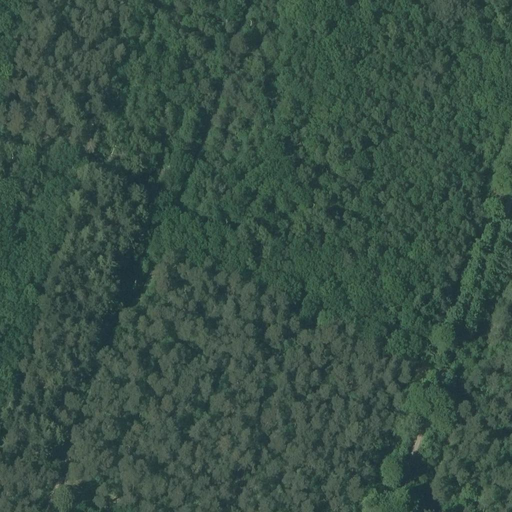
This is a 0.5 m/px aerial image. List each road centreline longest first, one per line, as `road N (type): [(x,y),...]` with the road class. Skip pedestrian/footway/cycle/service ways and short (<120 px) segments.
road 1 (track): [(248,0),(151,260),(40,511)]
road 2 (track): [(151,260),(441,387)]
road 3 (track): [(464,320),(401,497)]
road 4 (track): [(511,203),(464,320)]
